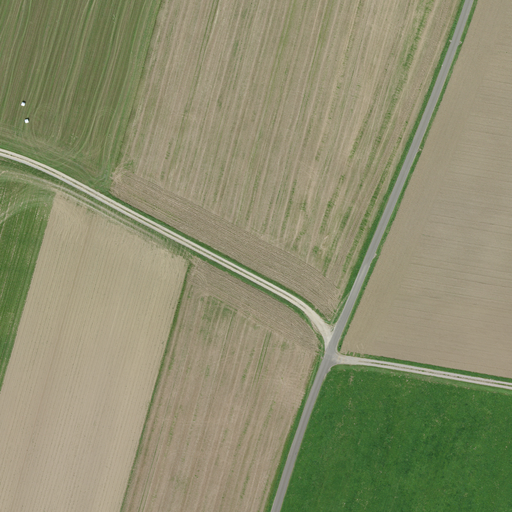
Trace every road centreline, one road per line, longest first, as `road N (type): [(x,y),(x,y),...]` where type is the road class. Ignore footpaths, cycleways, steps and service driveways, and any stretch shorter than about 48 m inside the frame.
road 1 (unclassified): [(278,511),(319,384),(471,0)]
road 2 (track): [(331,354),(321,323),(304,307),(43,167),(0,152)]
road 3 (track): [(511,386),(328,361)]
